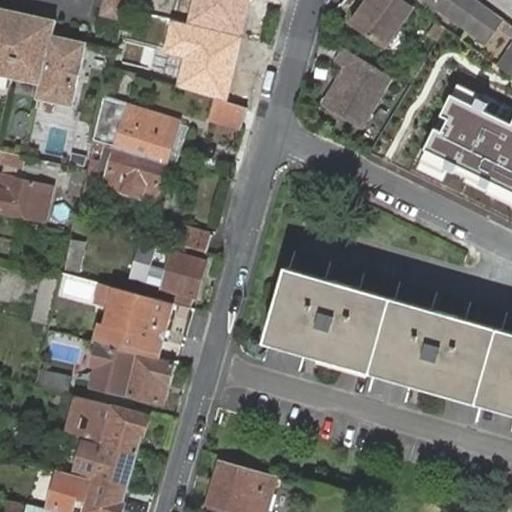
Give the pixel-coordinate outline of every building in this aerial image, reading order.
[(121,20),(125,0),(103,0),(100,16),(121,20)] [(250,0),(198,0),(193,22),(242,34),(250,0)] [(368,2),(352,24),(386,48),(415,6),(414,6),(406,0),(375,0),(368,2)] [(511,48),(500,67),(511,75),(511,25),(477,0),(426,0),(486,42),(497,27),(511,38),(511,48)] [(0,74),(10,77),(42,85),(38,100),(72,107),(87,43),(53,36),(56,21),(24,14),(0,8),(0,74)] [(193,22),(173,17),(164,51),(185,56),(178,85),(218,95),(226,97),(242,34),(193,22)] [(347,68),(324,105),(361,127),(392,76),(349,50),(341,64),(347,68)] [(511,119),(456,93),(428,150),(511,190),(511,119)] [(242,128),(248,107),(226,97),(218,95),(212,119),(242,128)] [(178,120),(105,98),(95,139),(96,139),(166,160),(178,120)] [(154,200),(166,160),(96,139),(79,205),(91,208),(101,169),(110,172),(106,185),(154,200)] [(23,169),(26,155),(0,149),(0,163),(6,165),(19,168),(23,169)] [(18,176),(19,168),(6,165),(4,172),(18,176)] [(18,176),(4,172),(0,189),(0,210),(28,217),(45,221),(53,187),(35,183),(17,179),(18,176)] [(188,228),(182,246),(207,252),(213,234),(188,228)] [(79,270),(85,243),(72,241),(66,267),(79,270)] [(157,278),(152,295),(163,298),(163,299),(191,306),(194,296),(196,296),(207,261),(173,252),(165,281),(157,278)] [(58,279),(43,275),(33,321),(49,323),(58,279)] [(324,285),(287,275),(270,335),(307,346),(341,356),(376,366),(413,377),(447,387),(483,397),(511,405),(511,339),(501,336),(464,325),(457,324),(459,317),(438,310),(436,318),(431,316),(394,306),(358,295),(351,293),(353,286),(332,280),(330,287),(324,285)] [(117,287),(100,282),(84,339),(100,343),(117,287)] [(117,287),(100,343),(120,348),(159,358),(175,303),(117,287)] [(113,391),(110,403),(131,408),(135,396),(158,401),(163,383),(169,385),(174,364),(136,354),(130,378),(128,386),(121,384),(119,392),(113,391)] [(67,393),(71,377),(39,370),(36,386),(67,393)] [(123,377),(121,384),(128,386),(130,378),(123,377)] [(163,383),(158,401),(164,403),(169,385),(163,383)] [(96,427),(107,430),(114,407),(114,404),(110,403),(76,396),(67,432),(104,442),(104,439),(93,437),(96,427)] [(104,439),(104,442),(137,451),(142,436),(144,436),(150,417),(114,407),(107,430),(96,427),(93,437),(104,439)] [(137,451),(104,442),(97,464),(86,461),(84,471),(94,474),(128,484),(137,451)] [(221,463),(207,511),(267,511),(277,479),(221,463)] [(93,478),(83,475),(80,485),(90,488),(84,511),(122,511),(126,502),(123,501),(128,484),(94,474),(93,478)]
